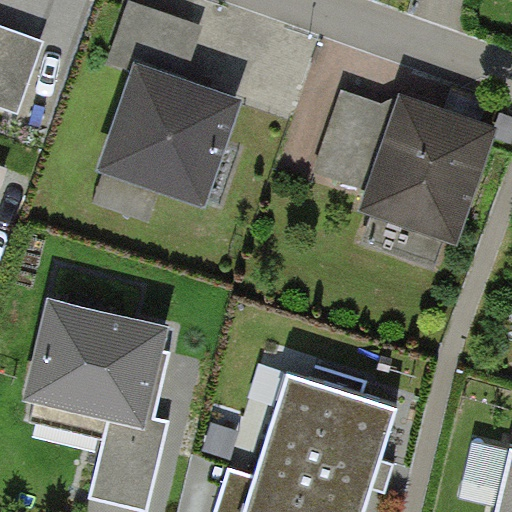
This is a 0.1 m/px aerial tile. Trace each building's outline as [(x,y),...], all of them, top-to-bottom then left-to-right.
[(0,0),(0,111),(20,119),(47,43),(0,26),(0,0)] [(157,189),(186,199),(225,90),(177,73),(194,27),(127,4),(105,65),(128,73),(94,167),(102,169),(90,204),(145,224),(157,189)] [(367,205),(456,237),(496,126),(406,94),(401,108),(357,93),(328,174),(372,190),(367,205)] [(171,334),(49,306),(26,410),(109,428),(92,506),(120,511),(152,511),(171,429),(151,425),(171,334)] [(259,485),(232,477),(221,511),(369,511),(398,419),(290,385),(259,485)] [(497,495),(509,442),(480,435),(467,488),(497,495)] [(511,511),(511,473),(502,511),(511,511)]
